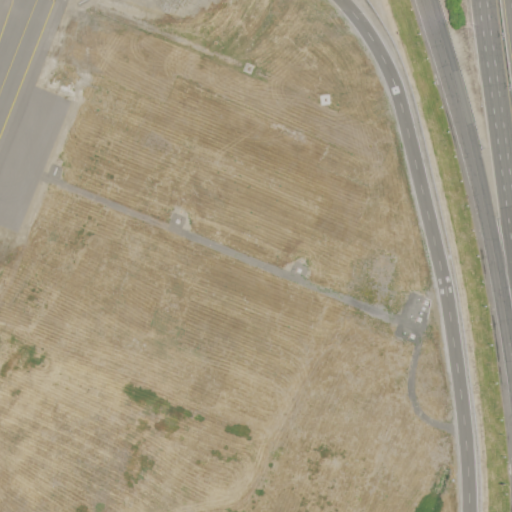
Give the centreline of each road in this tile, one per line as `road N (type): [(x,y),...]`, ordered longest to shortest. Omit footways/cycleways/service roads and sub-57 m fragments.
road 1 (trunk): [(453,78),(511,330)]
road 2 (trunk): [(485,0),(511,198)]
